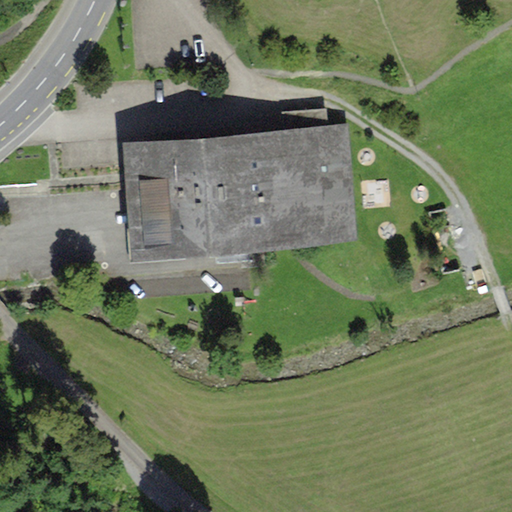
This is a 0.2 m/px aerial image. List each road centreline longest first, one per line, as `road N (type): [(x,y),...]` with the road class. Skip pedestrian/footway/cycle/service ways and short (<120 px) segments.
road 1 (track): [(251,91),(309,93),(340,104),(443,179),(511,323)]
road 2 (unclassified): [(8,323),(196,511)]
road 3 (primary): [(0,125),(50,75),(97,0)]
